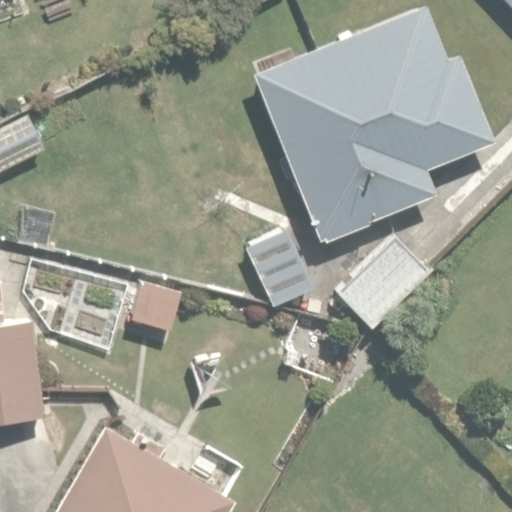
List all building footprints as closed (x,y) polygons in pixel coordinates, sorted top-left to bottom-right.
[(437,1),(256,64),(313,228),(444,182),(434,153),(498,131),(467,43),(454,48),(437,1)] [(31,111),(0,127),(0,156),(7,170),(50,147),(31,111)] [(316,279),(287,220),(248,239),(277,298),(316,279)] [(429,271),(397,235),(337,288),(369,324),(429,271)] [(25,319),(17,245),(0,246),(0,422),(53,418),(43,317),(25,319)] [(242,460),(129,392),(57,511),(232,511),(244,492),(229,483),(242,460)]
